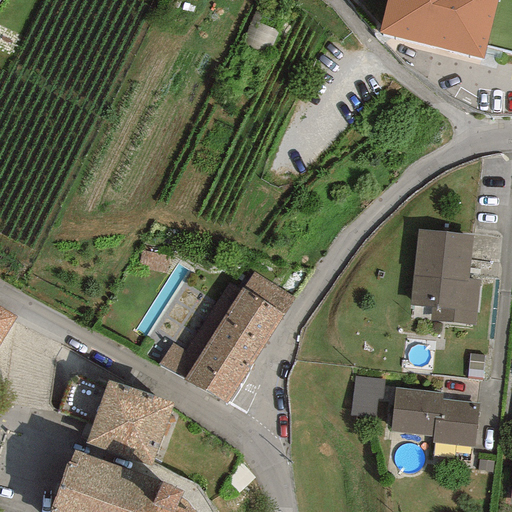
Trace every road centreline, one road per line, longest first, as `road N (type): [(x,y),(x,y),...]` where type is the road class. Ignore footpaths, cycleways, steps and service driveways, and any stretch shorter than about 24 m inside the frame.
road 1 (residential): [(511,138),(451,149),(344,244),(289,324),(241,427)]
road 2 (residential): [(241,427),(0,293)]
